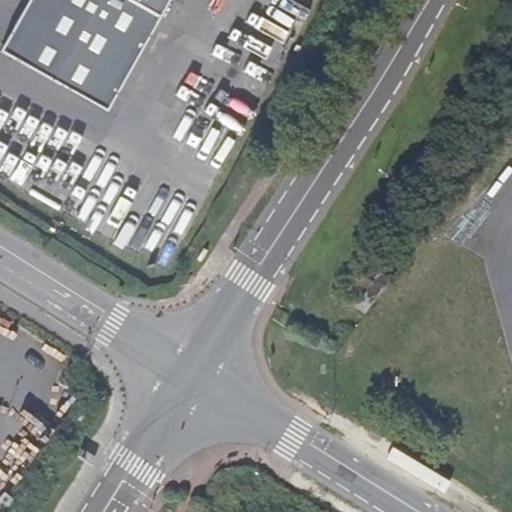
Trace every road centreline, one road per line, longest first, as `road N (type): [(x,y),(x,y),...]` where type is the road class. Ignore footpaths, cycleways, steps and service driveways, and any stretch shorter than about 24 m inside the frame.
road 1 (secondary): [(429,0),(188,375)]
road 2 (unclassified): [(416,511),(188,375)]
road 3 (residential): [(188,375),(0,257)]
road 4 (secondary): [(188,375),(104,511)]
